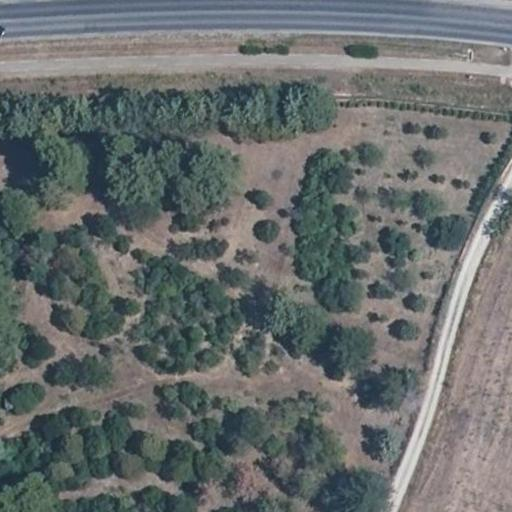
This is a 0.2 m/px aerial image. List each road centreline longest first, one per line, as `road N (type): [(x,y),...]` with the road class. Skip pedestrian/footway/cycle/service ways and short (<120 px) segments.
road 1 (primary): [(511,26),(246,8),(0,20)]
road 2 (track): [(388,511),(465,280),(511,182)]
